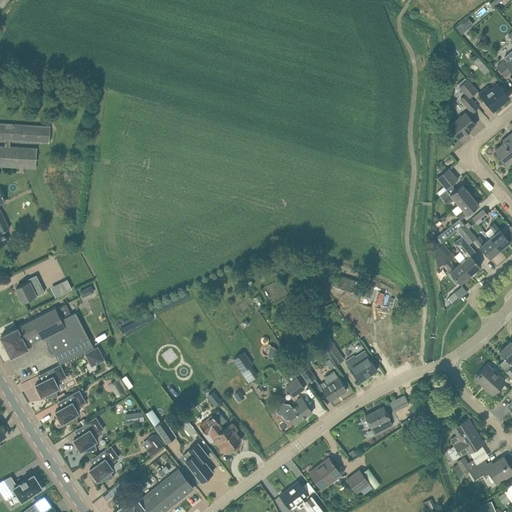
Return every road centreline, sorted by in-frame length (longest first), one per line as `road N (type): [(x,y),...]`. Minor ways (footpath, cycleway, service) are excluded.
road 1 (unclassified): [(216,511),(346,407),(448,361)]
road 2 (secondary): [(86,511),(0,381)]
road 3 (residential): [(511,203),(471,150),(511,107)]
